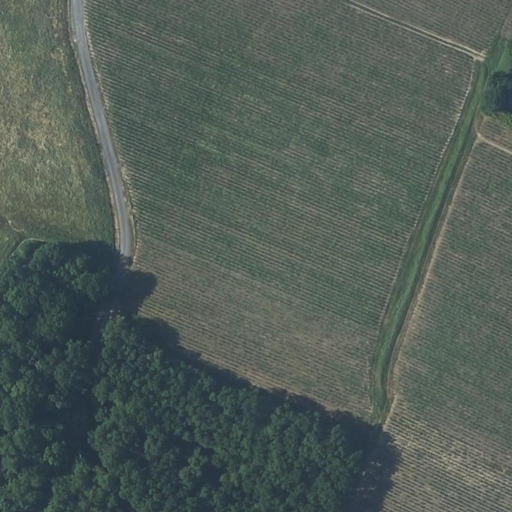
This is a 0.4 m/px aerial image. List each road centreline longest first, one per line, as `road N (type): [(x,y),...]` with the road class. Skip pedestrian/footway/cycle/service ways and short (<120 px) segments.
road 1 (track): [(334,0),(478,60),(372,369),(378,439)]
road 2 (unclassified): [(128,511),(94,433),(88,393),(88,360),(126,247),(78,0)]
road 3 (track): [(110,303),(183,358),(378,439),(354,511)]
